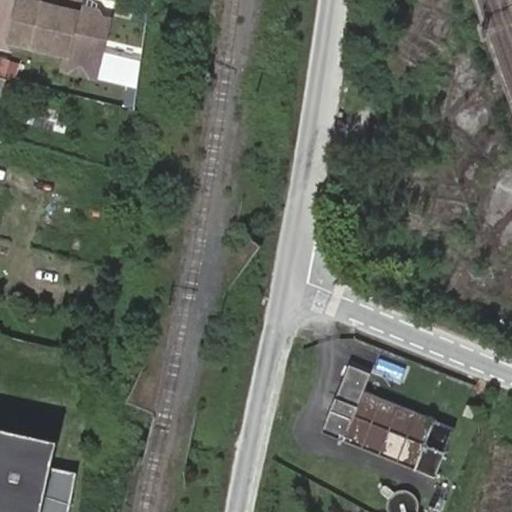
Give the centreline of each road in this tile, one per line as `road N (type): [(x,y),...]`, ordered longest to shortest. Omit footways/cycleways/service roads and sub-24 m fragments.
road 1 (unclassified): [(287,290),(336,0)]
road 2 (residential): [(287,290),(511,374)]
road 3 (unclassified): [(287,290),(238,511)]
